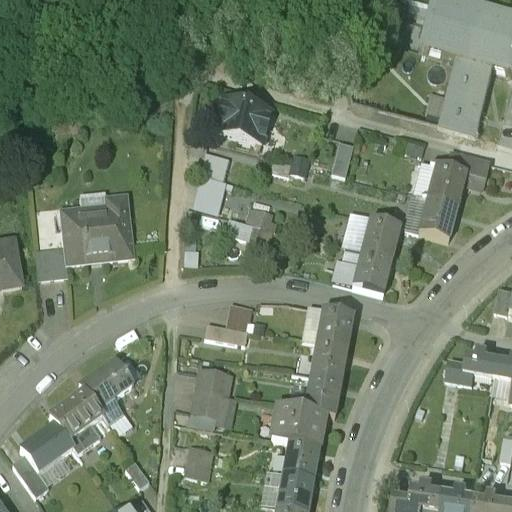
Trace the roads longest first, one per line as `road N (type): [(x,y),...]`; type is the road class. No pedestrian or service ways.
road 1 (residential): [(426,325),(300,285),(207,284),(169,292),(75,346),(0,412)]
road 2 (tertiary): [(426,325),(361,469)]
road 3 (residential): [(361,469),(511,490)]
road 4 (tertiary): [(511,234),(426,325)]
